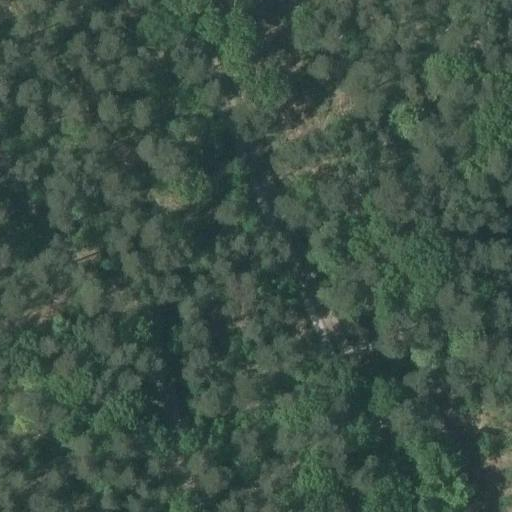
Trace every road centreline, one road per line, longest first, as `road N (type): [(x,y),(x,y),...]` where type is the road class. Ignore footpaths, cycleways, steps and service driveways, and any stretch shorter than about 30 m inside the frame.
road 1 (track): [(417,511),(183,0)]
road 2 (track): [(171,423),(157,336),(130,294),(38,218),(0,152)]
